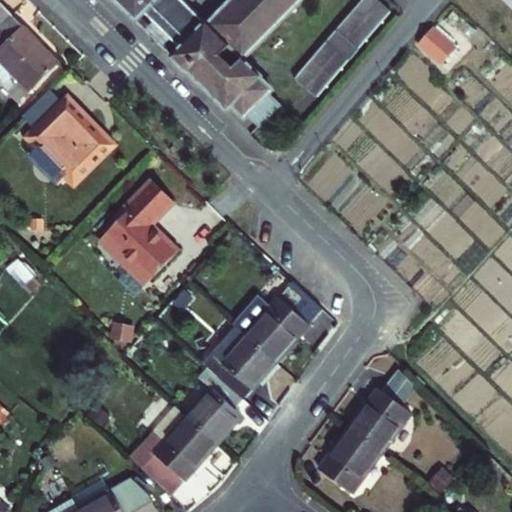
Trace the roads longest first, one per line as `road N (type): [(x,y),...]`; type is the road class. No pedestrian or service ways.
road 1 (residential): [(253,481),(368,324),(373,306),(360,276),(267,189)]
road 2 (residential): [(267,189),(69,0)]
road 3 (residential): [(427,0),(267,189)]
